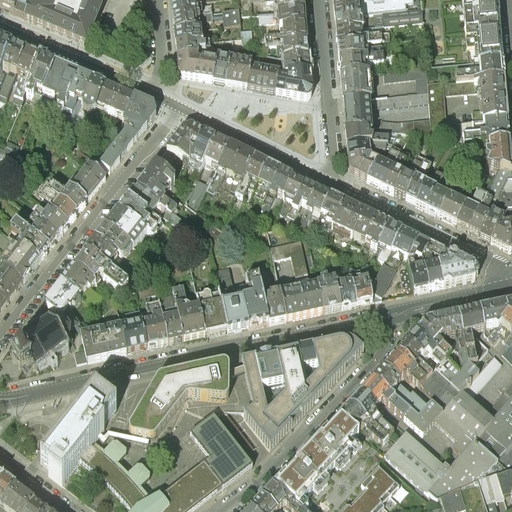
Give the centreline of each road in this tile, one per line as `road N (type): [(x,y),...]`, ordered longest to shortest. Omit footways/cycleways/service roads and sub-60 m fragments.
road 1 (tertiary): [(0,403),(385,318)]
road 2 (residential): [(0,340),(179,106)]
road 3 (residential): [(385,318),(384,347),(224,511)]
road 4 (residential): [(511,270),(327,180)]
road 5 (residential): [(318,0),(327,180)]
road 6 (residential): [(327,180),(179,106)]
road 7 (residential): [(150,92),(0,29)]
road 8 (tertiary): [(385,318),(511,287)]
